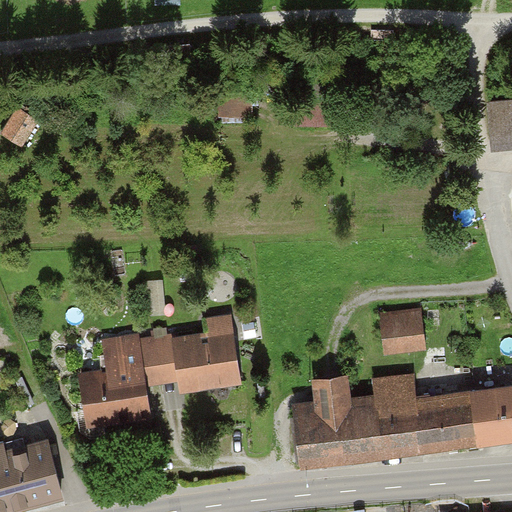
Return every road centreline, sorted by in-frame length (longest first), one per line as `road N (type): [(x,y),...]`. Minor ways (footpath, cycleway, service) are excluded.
road 1 (track): [(0,46),(511,20)]
road 2 (tertiary): [(511,479),(178,511)]
road 3 (residential): [(511,283),(480,155),(485,22)]
